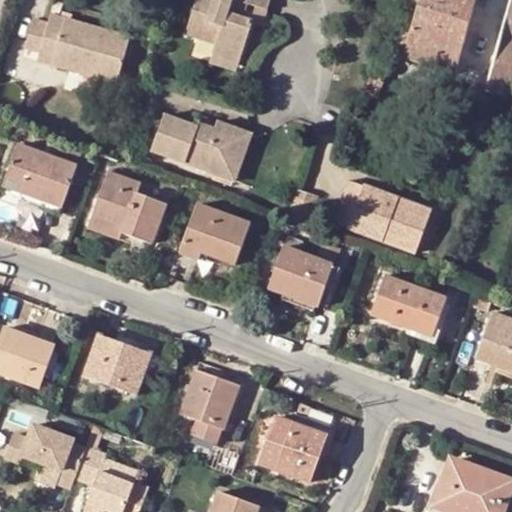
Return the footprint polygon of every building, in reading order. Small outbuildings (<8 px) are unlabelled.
[(254,24),(252,24),(244,21),(239,20),(243,5),(249,7),(256,9),(267,13),(271,0),(198,0),(187,37),(216,47),(212,57),(240,66),(254,24)] [(511,0),(420,0),(403,59),(456,74),(488,84),(485,92),(497,95),(492,112),(511,118),(511,0)] [(239,20),(244,21),(249,7),(243,5),(239,20)] [(256,9),(252,24),(254,24),(262,27),(267,13),(256,9)] [(117,84),(130,38),(51,15),(38,61),(117,84)] [(237,74),(240,66),(212,57),(210,65),(237,74)] [(369,76),(363,92),(378,97),(387,71),(376,67),(373,77),(369,76)] [(228,162),(233,164),(247,131),(218,121),(214,133),(199,127),(164,115),(152,151),(222,177),(228,162)] [(228,162),(222,177),(234,181),(253,135),(252,133),(247,131),(233,164),(228,162)] [(60,208),(75,167),(17,146),(3,187),(60,208)] [(140,196),(143,185),(109,172),(88,232),(122,243),(125,235),(150,245),(165,205),(140,196)] [(364,188),(348,182),(333,223),(349,230),(364,188)] [(364,186),(364,188),(349,230),(348,232),(416,258),(434,211),(364,186)] [(308,230),(318,198),(297,191),(286,222),(308,230)] [(201,252),(235,265),(250,225),(196,206),(178,252),(198,260),(201,252)] [(287,236),(282,248),(297,254),(302,241),(287,236)] [(297,254),(282,248),(268,288),(316,306),(337,254),(317,247),(312,259),(297,254)] [(435,331),(446,299),(385,277),(371,315),(408,329),(405,336),(436,347),(442,333),(435,331)] [(477,297),(472,312),(490,318),(476,359),(511,372),(511,321),(492,315),(495,303),(477,297)] [(0,371),(42,387),(56,348),(5,328),(0,342),(0,371)] [(138,396),(153,355),(100,335),(85,376),(138,396)] [(197,372),(182,415),(197,421),(192,435),(217,445),(222,430),(225,430),(241,387),(197,372)] [(311,483),(328,436),(276,417),(258,464),(311,483)] [(86,453),(85,456),(96,460),(107,429),(95,425),(86,453)] [(29,445),(23,462),(62,475),(58,488),(72,493),(75,485),(85,456),(86,453),(71,447),(73,444),(35,430),(29,445)] [(21,468),(23,462),(29,445),(14,440),(6,463),(21,468)] [(75,485),(93,492),(87,509),(94,511),(143,511),(149,495),(135,490),(138,481),(106,469),(107,465),(96,460),(85,456),(75,485)] [(452,511),(503,511),(511,489),(511,481),(451,460),(434,505),(452,511)] [(259,511),(261,508),(220,494),(213,511),(259,511)]
